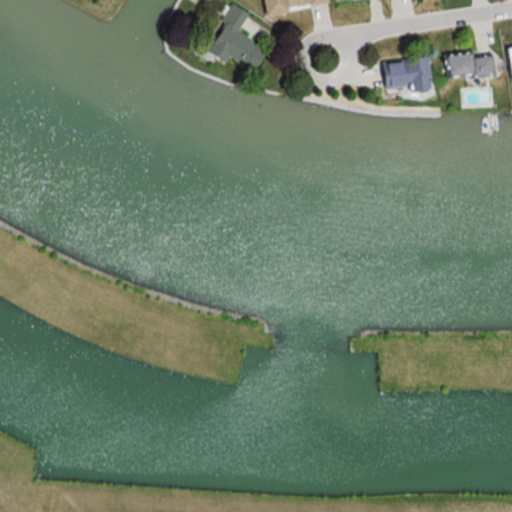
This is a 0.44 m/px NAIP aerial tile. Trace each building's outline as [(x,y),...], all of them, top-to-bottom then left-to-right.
[(323,0),(256,0),(259,17),(283,14),(282,9),(324,3),(323,0)] [(234,32),(244,14),(226,4),(200,53),(221,64),(224,58),(249,71),(262,47),(234,32)] [(502,77),(511,75),(511,47),(499,49),(502,77)] [(489,74),(487,51),(437,57),(440,80),(489,74)] [(420,56),(374,64),(379,94),(425,86),(420,56)]
